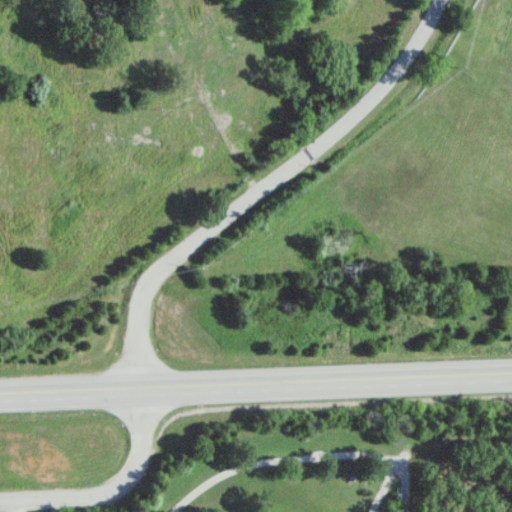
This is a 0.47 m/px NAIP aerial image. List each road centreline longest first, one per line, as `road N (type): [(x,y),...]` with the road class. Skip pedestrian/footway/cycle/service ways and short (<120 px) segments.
road 1 (residential): [(140,386),(135,322),(149,279),(370,96),(436,0)]
road 2 (primary): [(0,391),(511,371)]
road 3 (residential): [(0,500),(114,488),(138,451),(140,386)]
